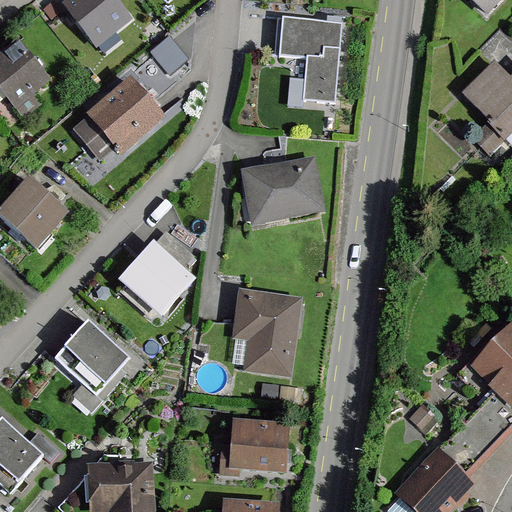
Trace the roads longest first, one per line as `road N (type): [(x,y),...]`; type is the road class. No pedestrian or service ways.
road 1 (tertiary): [(402,0),(330,511)]
road 2 (residential): [(229,0),(220,86),(197,144),(0,358)]
